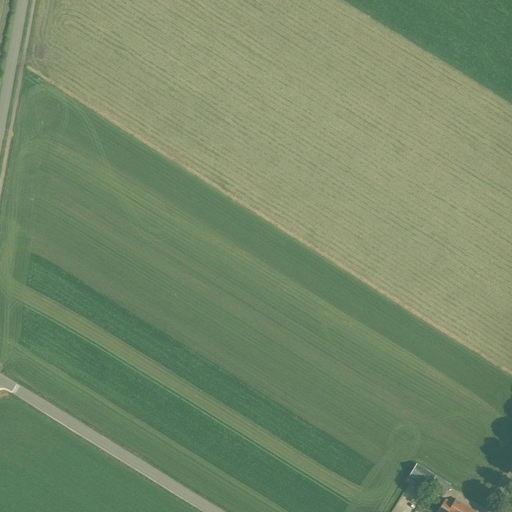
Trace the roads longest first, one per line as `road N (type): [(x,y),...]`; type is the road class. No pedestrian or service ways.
road 1 (unclassified): [(213,511),(0,380)]
road 2 (unclassified): [(0,134),(25,0)]
